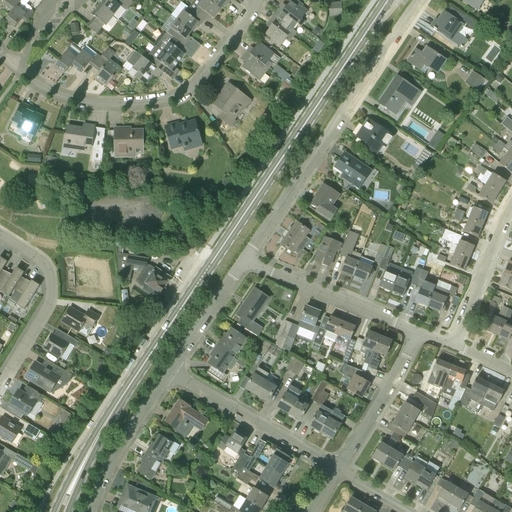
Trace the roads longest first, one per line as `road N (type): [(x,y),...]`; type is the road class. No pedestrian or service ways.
road 1 (secondary): [(86,456),(387,0)]
road 2 (residential): [(244,261),(419,0)]
road 3 (residential): [(19,74),(85,104),(173,100),(258,0)]
road 4 (residential): [(337,470),(169,370)]
road 5 (residential): [(416,333),(244,261)]
road 6 (residential): [(0,239),(40,264),(46,301),(0,391)]
road 7 (residential): [(90,511),(115,453),(169,370)]
road 8 (residential): [(337,470),(416,333)]
road 9 (residential): [(452,343),(511,204)]
road 10 (residential): [(169,370),(244,261)]
